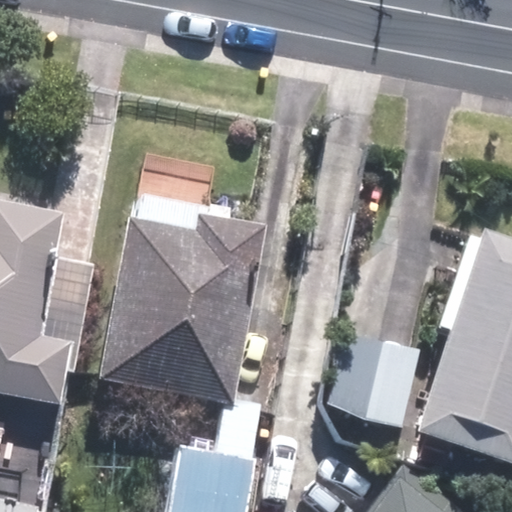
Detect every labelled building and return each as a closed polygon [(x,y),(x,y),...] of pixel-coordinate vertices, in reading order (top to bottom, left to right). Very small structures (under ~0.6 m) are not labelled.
[(248,511),(266,413),(236,408),(267,234),(235,229),(237,214),(215,211),(215,215),(146,204),(142,229),(135,227),(108,387),(232,408),(222,461),(187,455),(176,511),(248,511)] [(0,396),(63,408),(69,376),(79,377),(97,271),(55,263),(63,222),(0,209),(0,396)] [(424,441),(511,469),(511,243),(491,237),(488,247),(478,244),(448,333),(459,336),(424,441)] [(370,455),(397,461),(423,355),(388,347),(368,425),(377,427),(370,455)] [(462,511),(409,469),(374,511),(462,511)] [(33,498),(48,501),(53,476),(38,473),(33,498)]
